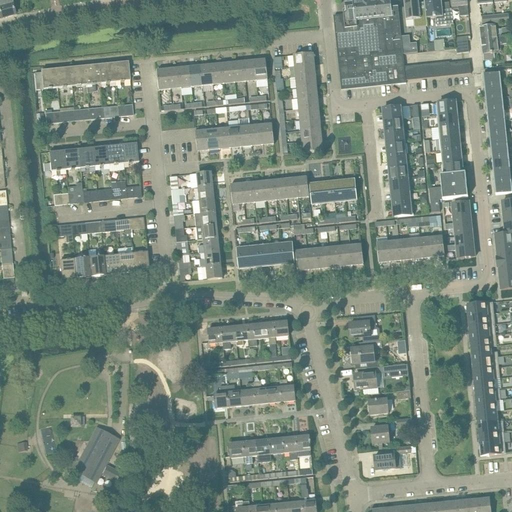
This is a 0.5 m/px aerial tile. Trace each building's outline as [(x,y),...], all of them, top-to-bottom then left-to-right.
[(15,16),(12,6),(11,3),(5,5),(3,0),(0,0),(0,18),(0,20),(15,16)] [(406,81),(404,68),(403,50),(399,7),(391,8),(389,0),(371,0),(353,2),(345,3),(346,10),(344,10),(344,15),(333,16),(339,73),(340,73),(342,89),(347,88),(347,89),(356,88),(356,86),(360,86),(360,88),(361,88),(361,87),(400,83),(400,82),(405,82),(405,84),(406,84),(406,81)] [(426,18),(426,10),(420,10),(418,0),(403,0),(406,21),(413,20),(414,28),(427,27),(427,18),(426,18)] [(426,18),(427,18),(436,17),(437,26),(453,24),(452,9),(450,9),(449,3),(441,4),(440,0),(424,0),(426,10),(426,18)] [(467,6),(467,0),(466,0),(450,0),(452,7),(458,7),(459,17),(468,16),(467,6)] [(494,16),(495,23),(510,22),(509,15),(494,16)] [(495,23),(494,16),(482,17),(483,25),(495,23)] [(500,39),(500,38),(497,38),(495,26),(479,28),(481,41),(500,39)] [(503,37),(511,37),(510,29),(502,30),(503,37)] [(503,37),(500,38),(500,39),(481,41),(482,54),(498,53),(498,52),(498,51),(501,51),(501,46),(511,44),(511,37),(503,37)] [(295,67),(314,65),(313,55),(314,55),(314,54),(293,56),(293,57),(294,57),(295,67)] [(254,61),(256,81),(266,80),(268,80),(266,60),(264,60),(254,61)] [(256,81),(254,61),(243,62),(245,82),(256,81)] [(469,61),(455,63),(456,69),(470,68),(469,61)] [(113,64),(115,84),(125,83),(125,82),(130,81),(128,62),(113,64)] [(243,62),(233,63),(235,83),(245,82),(243,62)] [(235,83),(233,63),(222,65),(224,84),(235,83)] [(113,64),(98,65),(100,85),(115,84),(113,64)] [(100,85),(98,65),(84,67),(86,86),(87,93),(95,92),(95,85),(100,85)] [(222,65),(211,66),(213,85),(224,84),(222,65)] [(314,65),(295,67),(296,78),(315,76),(314,65)] [(213,85),(211,66),(200,67),(202,86),(213,85)] [(86,86),(84,67),(69,68),(71,88),(86,86)] [(202,86),(200,67),(190,68),(192,87),(202,86)] [(412,80),(411,67),(404,68),(406,81),(412,80)] [(71,88),(69,68),(55,70),(57,89),(71,88)] [(190,68),(179,69),(181,89),(192,87),(190,68)] [(181,89),(179,69),(168,70),(170,90),(181,89)] [(57,89),(55,70),(41,71),(43,90),(57,89)] [(170,90),(168,70),(158,71),(157,71),(159,91),(160,91),(170,90)] [(484,87),(501,85),(500,73),(483,75),(484,87)] [(315,76),(296,78),(297,89),(316,87),(315,76)] [(501,85),(484,87),(486,99),(502,97),(501,85)] [(316,87),(297,89),(298,100),(317,98),(316,87)] [(504,109),(502,97),(486,99),(487,111),(504,109)] [(319,108),(317,98),(298,100),(299,110),(319,108)] [(457,114),(456,108),(456,102),(436,104),(437,116),(457,114)] [(132,105),(117,107),(118,118),(133,116),(132,105)] [(118,118),(117,107),(102,108),(104,119),(118,118)] [(384,122),(404,120),(402,107),(382,109),(384,122)] [(75,122),(74,111),(74,108),(59,109),(59,113),(60,124),(75,122)] [(102,108),(88,110),(89,121),(104,119),(102,108)] [(319,108),(299,110),(300,121),(320,119),(319,108)] [(505,121),(504,109),(487,111),(488,123),(505,121)] [(89,121),(88,110),(74,111),(75,122),(89,121)] [(60,124),(59,113),(45,114),(46,125),(60,124)] [(458,126),(457,114),(437,116),(438,128),(458,126)] [(320,119),(300,121),(301,132),(321,130),(320,119)] [(404,120),(384,122),(385,134),(405,132),(404,120)] [(506,133),(505,121),(488,123),(489,135),(506,133)] [(261,126),(262,146),(273,145),(274,145),(272,124),(271,124),(271,125),(261,126)] [(262,146),(261,126),(250,127),(252,147),(262,146)] [(459,138),(458,126),(438,128),(439,140),(459,138)] [(250,127),(239,128),(241,148),(252,147),(250,127)] [(239,128),(228,129),(230,149),(241,148),(239,128)] [(230,149),(228,129),(218,130),(220,150),(230,149)] [(220,150),(218,130),(207,131),(209,151),(220,150)] [(322,141),(321,130),(301,132),(302,142),(322,141)] [(209,151),(207,131),(197,132),(195,132),(197,153),(199,153),(199,152),(209,151)] [(406,144),(405,132),(385,134),(386,146),(406,144)] [(507,145),(506,133),(489,135),(491,147),(507,145)] [(459,138),(439,140),(441,152),(460,150),(459,138)] [(322,141),(302,142),(303,153),(303,154),(323,152),(323,151),(322,141)] [(121,146),(123,165),(138,163),(136,144),(121,146)] [(406,144),(386,146),(387,158),(407,156),(406,144)] [(507,145),(491,147),(492,159),(509,157),(507,145)] [(123,165),(121,146),(106,147),(108,166),(123,165)] [(108,166),(106,147),(92,149),(94,167),(108,166)] [(94,167),(92,149),(78,150),(80,169),(94,167)] [(80,169),(78,150),(63,151),(65,170),(80,169)] [(462,162),(460,150),(441,152),(442,164),(462,162)] [(65,170),(63,151),(49,153),(51,172),(65,170)] [(407,156),(387,158),(389,170),(409,168),(407,156)] [(509,157),(492,159),(493,171),(510,169),(509,157)] [(462,162),(442,164),(443,182),(441,182),(441,188),(429,189),(432,213),(440,212),(439,201),(443,200),(444,200),(468,198),(467,189),(466,182),(465,173),(463,174),(462,162)] [(410,179),(409,168),(389,170),(390,181),(410,179)] [(511,181),(510,169),(493,171),(494,183),(511,181)] [(199,188),(212,187),(211,174),(212,174),(212,173),(197,175),(197,176),(199,188)] [(171,191),(178,190),(177,177),(170,177),(171,191)] [(306,178),(295,179),(297,199),(308,198),(309,198),(307,177),(306,178)] [(297,199),(295,179),(285,180),(287,200),(297,199)] [(410,179),(390,181),(391,193),(411,191),(410,179)] [(285,180),(274,181),(276,201),(287,200),(285,180)] [(276,201),(274,181),(263,182),(265,202),(276,201)] [(353,181),(343,182),(345,202),(355,201),(357,201),(355,181),(353,181)] [(511,188),(511,181),(494,183),(496,195),(511,193),(511,188)] [(265,202),(263,182),(253,184),(255,203),(265,202)] [(345,202),(343,182),(332,183),(334,203),(345,202)] [(332,183),(321,185),(323,204),(334,203),(332,183)] [(255,203),(253,184),(242,185),(244,204),(255,203)] [(244,204),(242,185),(232,186),(232,185),(230,185),(232,206),(234,206),(234,205),(244,204)] [(323,204),(321,185),(312,186),(312,185),(310,185),(312,206),(314,206),(314,205),(323,204)] [(140,187),(125,188),(126,199),(141,198),(140,187)] [(214,200),(212,187),(199,188),(200,201),(214,200)] [(117,189),(111,190),(112,201),(126,199),(125,188),(117,189)] [(111,190),(96,191),(97,202),(112,201),(111,190)] [(178,190),(171,191),(173,204),(179,203),(178,190)] [(97,202),(96,191),(82,193),(83,204),(97,202)] [(412,203),(411,191),(391,193),(392,205),(412,203)] [(83,204),(82,193),(67,194),(68,205),(83,204)] [(68,205),(67,194),(53,196),(54,207),(68,205)] [(214,200),(200,201),(201,214),(215,213),(214,200)] [(511,201),(501,203),(503,214),(511,212),(511,201)] [(180,210),(179,203),(173,204),(174,217),(184,216),(187,216),(186,210),(180,210)] [(414,216),(412,203),(392,205),(394,218),(414,216)] [(452,205),(453,216),(470,214),(469,203),(452,205)] [(0,220),(8,220),(7,206),(0,206),(0,220)] [(511,212),(503,214),(504,225),(511,223),(511,212)] [(201,214),(201,215),(195,216),(196,228),(203,227),(203,228),(216,226),(215,213),(201,214)] [(470,214),(453,216),(454,224),(454,227),(471,225),(470,214)] [(184,216),(174,217),(175,230),(185,229),(184,216)] [(429,222),(430,228),(441,227),(440,216),(429,217),(429,222)] [(143,218),(128,220),(129,231),(145,229),(143,218)] [(0,235),(10,235),(8,220),(0,220),(0,235)] [(128,220),(114,221),(115,232),(129,231),(128,220)] [(115,232),(114,221),(99,222),(101,233),(115,232)] [(99,222),(85,224),(86,235),(101,233),(99,222)] [(495,236),(511,234),(511,223),(504,225),(505,235),(495,236)] [(86,235),(85,224),(70,225),(71,236),(86,235)] [(71,236),(70,225),(56,226),(57,237),(71,236)] [(471,225),(454,227),(454,229),(455,238),(473,236),(471,225)] [(203,228),(203,233),(197,234),(198,241),(204,241),(218,239),(216,226),(203,228)] [(190,229),(185,229),(175,230),(177,243),(188,242),(187,236),(183,236),(182,233),(190,232),(190,229)] [(511,234),(495,236),(496,247),(511,245),(511,234)] [(10,235),(0,235),(0,248),(0,250),(11,249),(10,235)] [(473,236),(455,238),(456,245),(456,248),(474,246),(473,236)] [(431,238),(433,258),(443,257),(443,258),(445,257),(443,237),(441,237),(431,238)] [(433,258),(431,238),(420,240),(422,259),(433,258)] [(204,241),(204,246),(199,247),(200,254),(205,254),(219,252),(218,239),(204,241)] [(422,259),(420,240),(410,241),(412,260),(422,259)] [(410,241),(399,242),(401,261),(412,260),(410,241)] [(188,242),(177,243),(178,257),(185,256),(190,255),(188,242)] [(339,243),(339,248),(341,267),(352,266),(350,247),(350,242),(339,243)] [(399,242),(388,243),(390,262),(401,261),(399,242)] [(390,262),(388,243),(378,244),(378,243),(377,243),(379,264),(380,264),(380,263),(390,262)] [(291,244),(281,245),(283,265),(293,264),(293,265),(294,264),(292,244),(291,244)] [(283,265),(281,245),(270,247),(272,266),(283,265)] [(360,246),(350,247),(352,266),(362,265),(362,266),(364,266),(361,245),(360,245),(360,246)] [(497,258),(511,256),(511,245),(496,247),(497,258)] [(474,246),(456,248),(456,251),(457,259),(475,258),(474,246)] [(270,247),(259,248),(261,267),(272,266),(270,247)] [(259,248),(249,249),(251,268),(261,267),(259,248)] [(341,267),(339,248),(328,249),(330,268),(341,267)] [(11,249),(0,250),(2,265),(13,264),(11,249)] [(251,268),(249,249),(238,250),(238,249),(237,249),(239,270),(240,270),(240,269),(251,268)] [(328,249),(318,250),(320,270),(330,268),(328,249)] [(320,270),(318,250),(307,251),(309,271),(320,270)] [(309,271),(307,251),(297,252),(297,251),(295,252),(298,272),(299,272),(309,271)] [(205,254),(206,260),(200,260),(200,267),(207,267),(220,265),(219,252),(205,254)] [(147,253),(132,254),(133,273),(149,272),(147,253)] [(132,254),(117,256),(119,275),(133,273),(132,254)] [(119,275),(117,256),(103,257),(105,276),(119,275)] [(185,263),(185,256),(178,257),(179,270),(186,269),(191,268),(191,262),(185,263)] [(511,256),(497,258),(498,269),(511,267),(511,256)] [(105,276),(103,257),(89,258),(91,277),(105,276)] [(89,258),(74,260),(76,279),(91,277),(89,258)] [(76,279),(74,260),(60,261),(62,280),(76,279)] [(14,278),(13,264),(2,265),(3,279),(14,278)] [(220,265),(207,267),(208,279),(207,279),(207,280),(222,279),(222,277),(222,278),(220,265)] [(498,269),(499,279),(511,278),(511,267),(498,269)] [(187,282),(186,269),(179,270),(181,283),(187,282)] [(511,278),(499,279),(501,291),(511,289),(511,278)] [(467,306),(468,317),(494,314),(493,303),(467,306)] [(468,317),(469,328),(495,325),(494,314),(468,317)] [(375,316),(357,318),(361,318),(362,323),(349,325),(351,339),(371,337),(370,330),(376,329),(375,316)] [(287,322),(274,323),(276,338),(289,337),(287,322)] [(274,323),(261,325),(262,339),(269,339),(270,345),(276,345),(275,338),(276,338),(274,323)] [(262,339),(261,325),(247,326),(249,341),(250,348),(257,347),(257,340),(262,339)] [(469,328),(470,338),(496,336),(495,325),(469,328)] [(249,341),(247,326),(235,327),(236,342),(236,346),(244,346),(243,341),(249,341)] [(235,327),(221,329),(223,343),(224,351),(231,350),(230,343),(236,342),(235,327)] [(223,343),(221,329),(208,330),(209,345),(223,343)] [(470,338),(471,349),(481,348),(497,347),(496,336),(470,338)] [(406,354),(405,341),(397,342),(398,355),(406,354)] [(363,350),(352,351),(353,365),(359,364),(360,370),(378,368),(378,362),(374,363),(373,354),(379,354),(378,348),(382,348),(381,342),(359,344),(363,344),(363,350)] [(471,349),(472,360),(498,357),(497,353),(491,353),(491,348),(497,347),(481,348),(471,349)] [(472,360),(473,371),(499,368),(498,357),(472,360)] [(378,368),(378,371),(379,380),(409,377),(407,365),(378,368)] [(265,366),(251,367),(252,372),(259,371),(259,375),(266,374),(266,370),(265,366)] [(473,371),(474,381),(500,379),(499,368),(473,371)] [(225,370),(212,371),(212,376),(221,375),(222,381),(227,381),(226,374),(225,370)] [(375,374),(364,376),(354,376),(356,390),(377,388),(375,374)] [(474,381),(475,392),(500,390),(500,389),(495,390),(494,380),(496,380),(500,379),(474,381)] [(294,387),(287,387),(287,380),(280,381),(280,388),(282,403),(295,402),(294,387)] [(267,389),(262,390),(261,383),(253,384),(253,385),(255,406),(269,404),(267,389)] [(247,391),(241,392),(242,407),(255,406),(253,385),(247,385),(247,391)] [(241,392),(234,393),(234,386),(227,387),(229,408),(242,407),(241,392)] [(219,388),(220,394),(214,395),(216,410),(229,408),(227,387),(219,388)] [(282,403),(280,388),(267,389),(269,404),(282,403)] [(475,392),(476,403),(501,401),(500,390),(475,392)] [(410,391),(400,392),(397,393),(397,401),(411,399),(410,391)] [(370,416),(380,415),(388,414),(386,400),(369,401),(370,416)] [(496,401),(501,401),(476,403),(477,414),(497,412),(496,401)] [(498,423),(497,412),(477,414),(478,424),(498,423)] [(413,419),(403,420),(397,421),(398,428),(413,426),(413,419)] [(499,433),(498,423),(478,424),(479,435),(504,433),(504,432),(500,433),(499,433)] [(373,445),(383,444),(389,443),(387,427),(372,429),(373,445)] [(117,440),(98,430),(75,472),(94,483),(100,473),(103,474),(106,467),(103,466),(117,440)] [(505,444),(504,433),(479,435),(480,446),(505,444)] [(311,456),(311,451),(310,443),(311,443),(311,441),(309,441),(309,436),(295,438),(298,460),(300,460),(299,457),(311,456)] [(295,438),(282,439),(284,454),(290,453),(291,461),(298,460),(295,438)] [(282,439),(269,440),(271,455),(284,454),(282,439)] [(271,455),(269,440),(256,442),(258,457),(258,464),(272,462),(271,455)] [(256,442),(243,443),(245,458),(246,465),(253,464),(252,457),(258,457),(256,442)] [(245,458),(243,443),(230,444),(231,459),(245,458)] [(506,455),(505,444),(480,446),(481,457),(506,455)] [(374,457),(376,471),(382,470),(383,471),(395,470),(394,456),(411,454),(410,447),(388,450),(389,456),(374,457)] [(120,474),(106,467),(103,474),(102,475),(116,482),(120,474)] [(297,484),(299,503),(289,504),(289,511),(302,511),(300,486),(300,483),(300,484),(297,484)] [(306,486),(300,486),(302,511),(316,511),(315,501),(309,502),(308,490),(307,490),(306,486)] [(478,500),(479,511),(491,511),(490,498),(488,499),(478,500)] [(479,511),(478,500),(468,501),(468,511),(479,511)] [(468,511),(468,501),(457,502),(457,511),(468,511)] [(249,511),(250,508),(249,502),(242,503),(236,503),(236,507),(228,508),(228,511),(249,511)] [(457,511),(457,502),(446,503),(446,511),(457,511)] [(446,511),(446,503),(435,504),(436,511),(446,511)]
